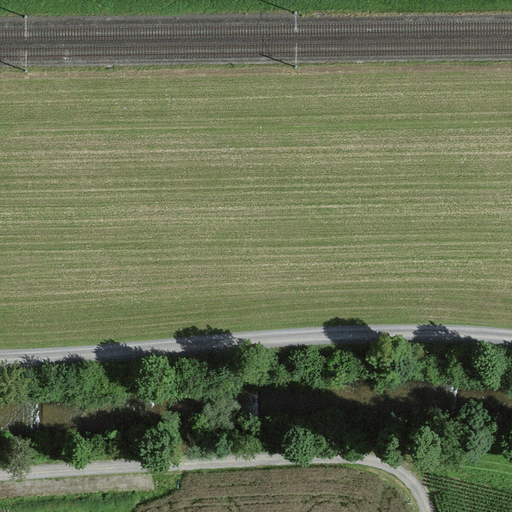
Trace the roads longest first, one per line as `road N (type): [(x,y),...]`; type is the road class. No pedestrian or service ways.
road 1 (track): [(511,340),(361,336),(0,359)]
road 2 (track): [(0,478),(349,456),(394,465),(420,485),(429,511)]
